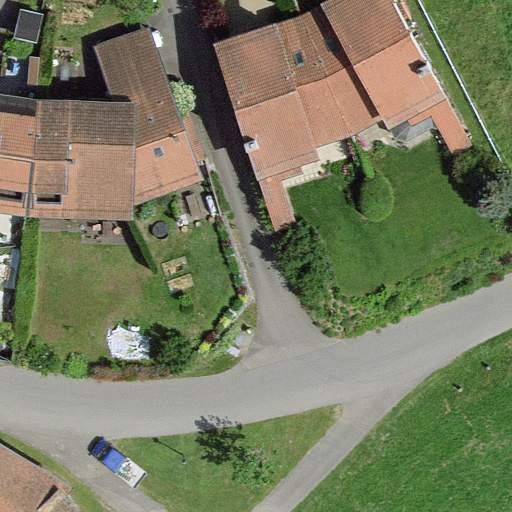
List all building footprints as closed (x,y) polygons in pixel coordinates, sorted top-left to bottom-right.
[(396,0),(345,0),(308,20),(355,131),(388,112),(394,123),(412,114),(415,122),(436,110),(457,153),(473,144),(396,0)] [(315,144),(355,131),(308,20),(225,49),(279,228),(296,223),(280,178),(302,171),(300,163),(319,157),(315,144)] [(101,46),(119,106),(134,107),(132,198),(200,174),(149,31),(101,46)] [(40,105),(0,99),(0,206),(29,211),(40,105)] [(131,214),(132,198),(134,107),(119,106),(40,105),(29,211),(131,214)] [(77,511),(59,492),(66,488),(0,448),(0,511),(77,511)]
